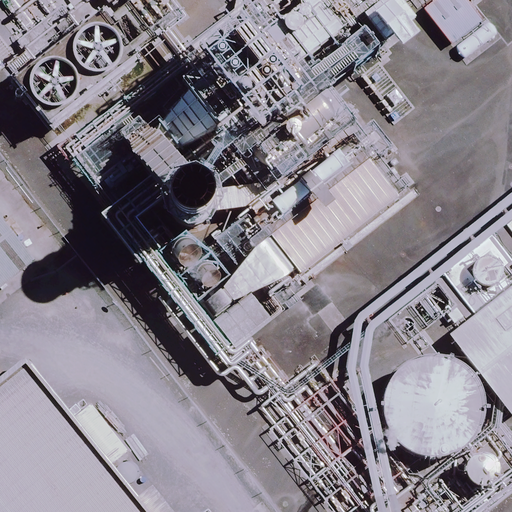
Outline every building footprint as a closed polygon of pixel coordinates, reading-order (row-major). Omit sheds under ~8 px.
[(305,69),(347,37),(317,0),(293,0),(267,20),(305,69)] [(499,36),(466,0),(430,0),(420,9),(468,64),(499,36)] [(78,12),(0,74),(0,77),(43,130),(123,66),(78,12)] [(423,42),(401,12),(371,34),(394,64),(423,42)] [(201,72),(262,150),(369,66),(347,37),(305,69),(267,20),(201,72)] [(239,181),(277,230),(373,155),(366,146),(407,114),(369,66),(262,150),(232,173),(239,181)] [(216,199),(239,181),(232,173),(262,150),(201,72),(148,113),(216,199)] [(277,230),(268,237),(301,279),(406,197),(373,155),(277,230)] [(149,211),(152,217),(157,222),(163,225),(170,226),(177,224),(183,220),(187,215),(189,208),(189,201),(187,195),(183,190),(177,186),(170,184),(164,185),(158,188),(153,192),(149,198),(148,204),(149,211)] [(0,291),(35,265),(0,218),(0,291)] [(256,340),(274,326),(262,310),(301,279),(268,237),(198,292),(244,350),(256,340)] [(511,406),(511,278),(423,344),(484,426),(511,406)] [(0,511),(30,511),(0,474),(0,511)]
